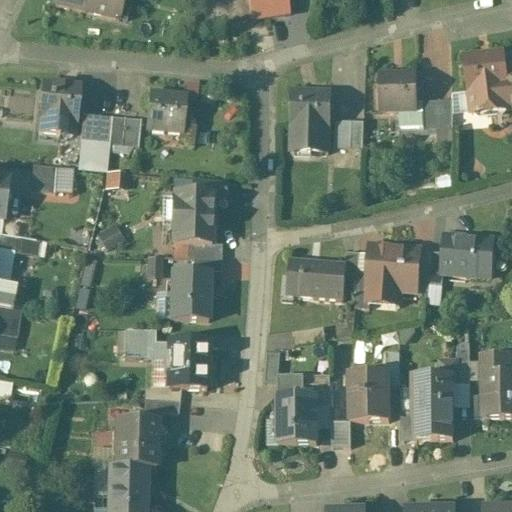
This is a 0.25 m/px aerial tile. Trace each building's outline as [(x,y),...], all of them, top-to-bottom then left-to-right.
[(52,0),(51,7),(52,8),(52,7),(86,14),(86,15),(87,16),(90,0),(52,0)] [(90,0),(87,16),(118,22),(122,0),(90,0)] [(283,0),(248,0),(252,23),(286,17),(283,0)] [(502,56),(464,60),(469,97),(471,117),(508,112),(505,93),(502,56)] [(416,77),(378,78),(379,116),(417,115),(416,77)] [(79,89),(42,85),(39,123),(60,125),(75,126),(75,127),(76,127),(79,89)] [(330,96),(292,95),(290,156),(312,157),(312,144),(328,145),(330,96)] [(186,99),(149,96),(145,133),(182,137),(186,99)] [(439,104),(422,105),(423,134),(440,133),(439,104)] [(451,133),(451,104),(439,104),(440,133),(451,133)] [(111,120),(82,117),(80,146),(108,148),(111,120)] [(124,121),(111,120),(108,148),(121,150),(124,121)] [(140,123),(124,121),(121,150),(138,151),(140,123)] [(60,125),(39,123),(37,136),(59,138),(60,125)] [(363,126),(334,125),(333,152),(362,153),(363,126)] [(56,171),(32,169),(30,195),(54,197),(55,194),(56,171)] [(73,173),(56,171),(55,194),(71,195),(73,173)] [(211,201),(175,200),(173,248),(187,248),(209,249),(209,248),(211,201)] [(0,238),(0,253),(19,257),(22,242),(0,238)] [(492,243),(444,239),(443,257),(441,277),(442,277),(489,281),(492,243)] [(38,245),(22,242),(19,257),(35,260),(38,245)] [(209,248),(209,249),(187,248),(187,262),(198,263),(220,263),(221,248),(209,248)] [(419,254),(370,250),(367,275),(366,292),(370,292),(369,306),(398,309),(399,294),(416,296),(416,287),(417,276),(419,255),(419,254)] [(431,256),(419,255),(417,276),(429,277),(431,256)] [(359,257),(346,256),(345,267),(346,267),(345,279),(357,279),(357,274),(359,257)] [(443,257),(431,256),(429,277),(428,288),(442,289),(442,277),(441,277),(443,257)] [(220,263),(198,263),(198,275),(220,276),(220,263)] [(345,267),(289,263),(287,282),(294,283),(292,300),(343,304),(345,279),(346,267),(345,267)] [(367,275),(357,274),(357,279),(354,312),(369,313),(369,306),(370,292),(366,292),(367,275)] [(429,277),(417,276),(416,287),(428,288),(429,277)] [(208,279),(171,278),(170,324),(207,325),(208,279)] [(0,311),(11,313),(11,311),(10,311),(14,292),(0,289),(0,311)] [(11,313),(0,311),(0,339),(16,342),(20,315),(11,313)] [(154,335),(124,334),(123,364),(147,364),(147,349),(154,350),(154,346),(154,335)] [(206,348),(154,346),(154,350),(147,349),(147,364),(168,365),(167,392),(167,393),(180,393),(205,394),(206,348)] [(468,354),(457,354),(457,365),(468,365),(468,354)] [(399,358),(386,358),(386,379),(387,379),(387,390),(399,390),(399,358)] [(511,380),(509,380),(508,363),(481,363),(483,423),(511,422),(511,380)] [(469,387),(468,365),(457,365),(456,365),(456,387),(469,387)] [(303,379),(277,379),(278,402),(296,402),(296,391),(303,391),(303,379)] [(386,379),(349,379),(350,425),(388,425),(387,390),(387,379),(386,379)] [(330,411),(329,380),(314,380),(314,402),(315,402),(316,411),(330,411)] [(452,381),(413,382),(413,401),(415,401),(415,416),(415,424),(416,424),(417,444),(452,444),(452,412),(452,388),(452,381)] [(470,412),(469,387),(456,387),(452,388),(452,412),(470,412)] [(167,392),(144,391),(144,402),(156,403),(179,405),(180,393),(167,393),(167,392)] [(278,402),(278,448),(316,448),(316,411),(315,402),(314,402),(296,402),(278,402)] [(179,405),(156,403),(154,416),(177,418),(179,405)] [(415,424),(415,416),(400,416),(401,445),(417,444),(416,424),(415,424)] [(350,425),(330,426),(330,451),(350,451),(350,425)] [(155,427),(117,426),(116,472),(146,473),(154,473),(155,427)] [(109,472),(94,471),(93,495),(96,499),(107,499),(107,492),(109,492),(109,472)] [(116,472),(109,472),(109,492),(107,492),(107,499),(106,511),(144,511),(146,473),(116,472)]
